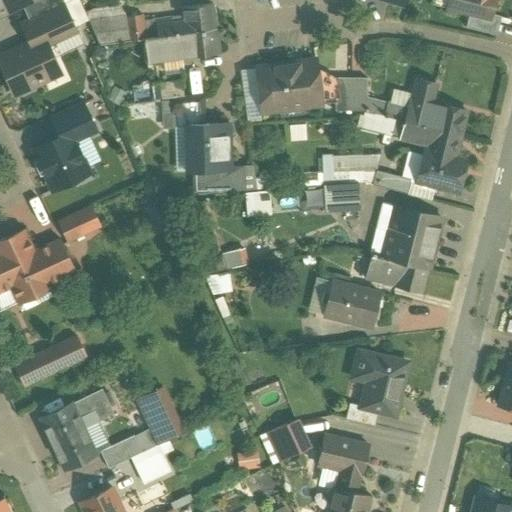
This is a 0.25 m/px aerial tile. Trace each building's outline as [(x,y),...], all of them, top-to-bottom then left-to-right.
[(0,0),(0,15),(22,5),(32,0),(0,0)] [(63,0),(32,0),(22,5),(29,21),(65,4),(63,0)] [(447,0),(446,9),(491,19),(495,0),(447,0)] [(29,21),(22,25),(31,43),(44,37),(48,47),(55,44),(53,40),(76,29),(65,4),(29,21)] [(213,5),(183,9),(185,21),(172,23),(173,35),(216,29),(213,5)] [(142,15),(126,17),(128,28),(130,41),(144,39),(157,37),(155,20),(143,22),(142,15)] [(171,18),(155,20),(157,37),(173,35),(172,23),(171,18)] [(128,28),(120,29),(122,42),(130,41),(128,28)] [(157,37),(144,39),(148,63),(163,61),(162,56),(188,53),(189,57),(220,53),(216,29),(173,35),(157,37)] [(31,43),(0,57),(0,62),(15,94),(40,83),(40,84),(45,82),(43,77),(58,70),(48,47),(44,37),(31,43)] [(316,60),(256,68),(262,108),(303,103),(303,107),(322,105),(316,60)] [(352,78),(336,78),(336,111),(351,111),(352,78)] [(367,79),(352,78),(351,111),(367,111),(368,111),(368,109),(367,109),(367,97),(367,79)] [(182,80),(152,84),(155,102),(170,100),(170,99),(184,99),(182,80)] [(438,85),(416,80),(411,99),(410,99),(408,108),(387,102),(387,103),(367,97),(367,109),(368,109),(368,111),(367,111),(367,113),(384,115),(384,117),(388,118),(404,122),(462,136),(467,113),(438,105),(438,106),(433,105),(438,85)] [(184,99),(170,99),(170,100),(171,116),(203,115),(202,98),(184,99)] [(22,129),(50,193),(93,174),(78,140),(98,131),(85,102),(22,129)] [(171,116),(166,116),(166,127),(185,126),(185,125),(203,125),(203,115),(171,116)] [(404,122),(388,118),(384,135),(400,139),(404,122)] [(462,136),(404,122),(400,139),(428,146),(426,152),(425,152),(417,181),(458,192),(466,162),(456,160),(462,136)] [(203,125),(185,125),(185,126),(185,127),(189,127),(191,170),(187,170),(187,171),(195,171),(230,170),(230,168),(228,168),(227,142),(229,142),(229,124),(203,125)] [(230,170),(195,171),(196,191),(242,189),(241,168),(230,168),(230,170)] [(411,179),(377,171),(373,185),(408,194),(411,179)] [(189,181),(166,183),(169,197),(190,195),(189,181)] [(359,183),(323,185),(325,210),(361,208),(359,183)] [(269,190),(245,192),(246,216),(270,214),(269,190)] [(202,252),(216,250),(207,201),(194,203),(202,252)] [(442,218),(394,206),(394,207),(382,204),(376,228),(435,243),(442,218)] [(91,206),(58,222),(68,242),(100,227),(91,206)] [(435,243),(376,228),(370,256),(371,256),(429,271),(435,243)] [(34,250),(25,230),(0,241),(0,292),(11,288),(19,304),(52,289),(50,284),(75,272),(60,239),(34,250)] [(226,268),(247,263),(244,248),(223,252),(226,268)] [(429,271),(371,256),(366,279),(394,286),(393,287),(423,294),(429,271)] [(210,295),(232,290),(228,271),(206,275),(210,295)] [(381,293),(332,281),(323,316),(372,328),(381,293)] [(52,289),(19,304),(22,310),(54,295),(52,289)] [(76,335),(14,365),(25,386),(86,357),(76,335)] [(408,363),(359,351),(354,372),(369,375),(361,406),(361,407),(378,411),(395,415),(408,363)] [(511,364),(510,364),(500,406),(511,408),(511,364)] [(184,432),(163,387),(136,400),(157,445),(158,445),(184,432)] [(102,390),(72,404),(79,418),(94,411),(99,420),(113,413),(102,390)] [(72,403),(39,419),(39,421),(40,421),(50,443),(52,443),(64,468),(62,469),(63,470),(96,454),(79,418),(72,404),(72,403)] [(361,406),(350,403),(346,419),(375,426),(378,411),(361,407),(361,406)] [(301,452),(288,424),(270,432),(282,460),(293,455),(301,452)] [(133,435),(100,451),(108,468),(131,458),(142,453),(133,435)] [(369,445),(324,435),(317,465),(361,475),(362,476),(369,445)] [(511,447),(491,442),(491,443),(482,482),(481,482),(481,483),(511,491),(511,447)] [(142,453),(131,458),(144,484),(170,471),(158,445),(142,453)] [(236,454),(240,470),(260,466),(256,450),(236,454)] [(293,455),(282,460),(285,467),(296,462),(293,455)] [(361,475),(341,471),(337,488),(335,488),(329,511),(366,511),(368,511),(372,496),(356,493),(361,475)] [(162,482),(143,491),(141,488),(132,492),(133,496),(119,503),(122,511),(170,511),(175,510),(162,482)] [(111,487),(80,502),(82,507),(81,507),(82,511),(122,511),(119,503),(111,487)] [(11,511),(8,504),(6,504),(4,499),(0,500),(0,511),(11,511)]
